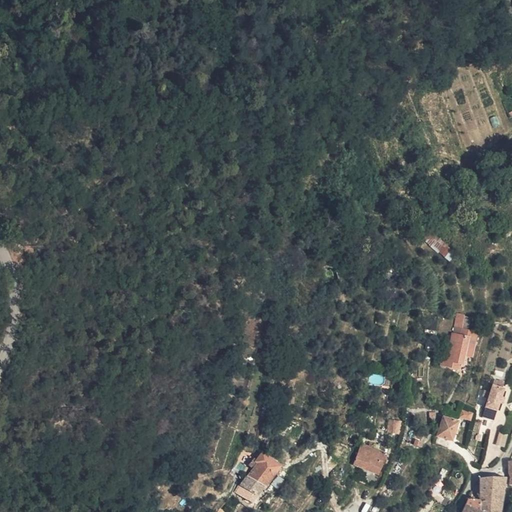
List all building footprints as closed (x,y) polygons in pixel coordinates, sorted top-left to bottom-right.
[(423,239),(442,257),(450,248),(432,230),(423,239)] [(452,247),(445,257),(450,261),(457,251),(452,247)] [(470,321),(462,318),(459,335),(466,337),(470,321)] [(466,337),(459,335),(457,342),(472,346),(469,363),(476,364),(482,340),(471,338),(466,337)] [(472,346),(457,342),(453,359),(449,358),(444,376),(461,380),(464,371),(467,371),(469,363),(472,346)] [(491,407),(487,418),(498,421),(505,397),(504,397),(505,393),(496,390),(492,402),(487,400),(486,405),(491,407)] [(498,421),(487,418),(485,425),(496,428),(498,421)] [(446,425),(440,443),(455,448),(460,431),(461,430),(446,425)] [(391,441),(397,442),(399,429),(393,428),(391,441)] [(397,442),(405,443),(406,430),(399,429),(397,442)] [(364,472),(359,482),(376,489),(385,467),(368,460),(371,453),(363,449),(355,468),(364,472)] [(388,460),(371,453),(368,460),(385,467),(388,460)] [(252,480),(266,491),(276,478),(257,463),(252,470),(257,473),(252,480)] [(476,496),(509,506),(511,498),(511,481),(507,480),(489,476),(485,484),(482,490),(479,489),(476,496)] [(254,508),(265,494),(266,491),(252,480),(251,479),(243,489),(251,495),(247,502),(254,508)] [(506,511),(507,511),(509,506),(476,496),(475,498),(469,509),(473,511),(506,511)] [(343,505),(348,509),(354,500),(350,497),(343,505)]
